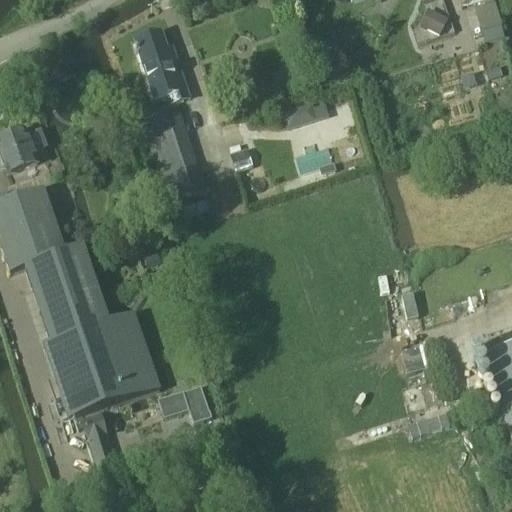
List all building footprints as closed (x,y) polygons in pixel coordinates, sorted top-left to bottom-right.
[(459,0),(462,9),(491,1),(490,0),(459,0)] [(435,18),(426,35),(437,41),(446,24),(435,18)] [(162,37),(134,47),(134,46),(154,104),(164,101),(180,95),(186,93),(172,52),(167,54),(162,37)] [(498,71),(484,75),(487,84),(500,80),(498,71)] [(182,103),(180,95),(164,101),(167,109),(138,119),(165,201),(203,188),(176,106),(182,103)] [(0,158),(7,178),(36,167),(24,135),(0,143),(0,158)] [(332,167),(318,172),(320,179),(334,175),(332,167)] [(133,319),(108,327),(82,252),(64,258),(43,196),(0,210),(0,251),(9,279),(24,274),(49,347),(42,350),(67,426),(158,396),(133,319)] [(511,349),(484,359),(511,445),(511,349)] [(194,396),(157,408),(162,424),(182,418),(185,428),(202,423),(194,396)] [(115,471),(99,417),(80,423),(96,476),(115,471)]
